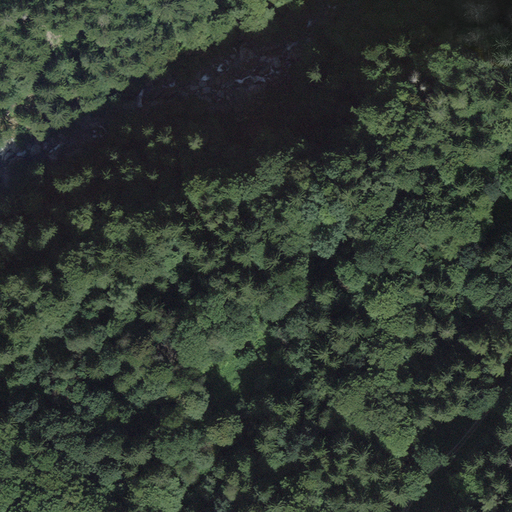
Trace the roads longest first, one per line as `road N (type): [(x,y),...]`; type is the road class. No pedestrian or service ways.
road 1 (track): [(511,162),(385,189),(113,313),(0,420)]
road 2 (track): [(511,365),(403,511)]
